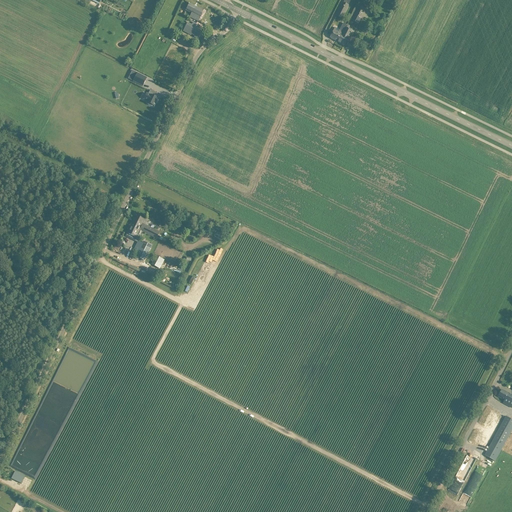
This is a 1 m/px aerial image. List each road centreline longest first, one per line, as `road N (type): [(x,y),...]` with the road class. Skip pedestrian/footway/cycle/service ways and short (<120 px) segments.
road 1 (unclassified): [(0,457),(193,63),(240,12)]
road 2 (tertiary): [(511,145),(240,12)]
road 3 (unclassified): [(426,511),(511,346)]
road 4 (track): [(127,198),(0,134)]
